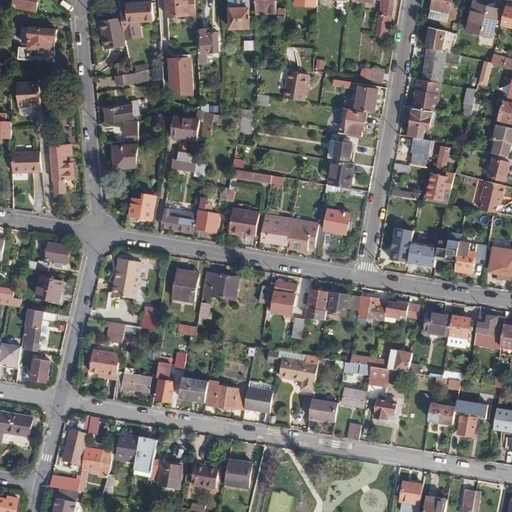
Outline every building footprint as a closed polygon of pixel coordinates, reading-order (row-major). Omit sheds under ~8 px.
[(15,0),(15,7),(38,11),(39,0),(15,0)] [(196,16),(195,0),(166,0),(167,17),(196,16)] [(231,0),(232,29),(250,28),(249,0),(231,0)] [(276,0),(255,0),(256,13),(277,12),(276,0)] [(317,14),(317,0),(295,0),(295,12),(317,14)] [(382,0),(380,19),(379,20),(377,36),(386,37),(388,22),(392,22),(394,0),(382,0)] [(447,22),(452,0),(433,0),(429,17),(447,22)] [(127,8),(121,9),(122,18),(126,39),(142,37),(140,21),(154,20),(153,2),(127,4),(127,8)] [(285,33),(286,4),(282,4),(282,9),(280,9),(279,16),(275,16),(275,26),(282,26),(281,32),(285,33)] [(492,37),(499,9),(488,6),(487,10),(474,7),(468,31),(492,37)] [(511,7),(507,6),(502,25),(511,27),(511,7)] [(126,39),(122,18),(101,22),(106,49),(127,45),(126,39)] [(55,62),(56,50),(51,50),(52,44),(56,44),(58,29),(22,26),(19,59),(55,62)] [(430,27),(427,46),(444,51),(448,31),(430,27)] [(210,29),(197,30),(199,53),(207,53),(220,52),(219,33),(210,34),(210,29)] [(484,37),(482,47),(491,49),(493,39),(484,37)] [(244,41),(244,50),(253,50),(253,40),(244,41)] [(422,79),(442,83),(445,62),(458,65),(460,54),(453,53),(427,49),(422,79)] [(511,68),(511,58),(494,54),(492,63),(493,63),(511,68)] [(189,55),(174,55),(174,59),(170,59),(172,88),(194,93),(192,61),(190,61),(189,55)] [(324,70),(325,60),(316,59),(315,69),(324,70)] [(492,63),(484,61),(477,89),(483,90),(488,73),(491,73),(493,63),(492,63)] [(147,70),(148,70),(147,64),(134,66),(136,73),(147,70)] [(117,68),(119,76),(128,74),(127,67),(117,68)] [(371,79),(383,81),(385,69),(373,67),(372,69),(371,79)] [(119,76),(116,76),(117,85),(149,80),(147,70),(136,73),(132,73),(128,74),(119,76)] [(286,98),(306,102),(310,75),(296,72),(290,71),(286,98)] [(418,79),(413,108),(431,111),(434,92),(440,93),(442,83),(422,79),(418,79)] [(22,116),(37,116),(36,106),(42,104),(40,81),(19,82),(22,116)] [(361,86),(361,84),(346,81),(345,88),(360,90),(357,108),(376,112),(380,90),(361,86)] [(465,103),(467,104),(473,105),(477,89),(468,88),(465,103)] [(257,105),(268,106),(269,95),(258,94),(257,105)] [(343,104),(343,94),(331,94),(330,104),(343,104)] [(175,98),(173,103),(192,108),(193,103),(175,98)] [(500,120),(511,123),(511,102),(504,101),(500,120)] [(105,109),(107,124),(136,119),(133,105),(105,109)] [(473,105),(470,118),(478,119),(480,107),(473,105)] [(241,117),(242,117),(251,119),(253,111),(242,108),(241,117)] [(431,111),(413,108),(410,126),(431,130),(434,111),(431,111)] [(213,123),(214,114),(209,113),(202,111),(198,109),(197,117),(204,119),(202,136),(211,137),(213,123)] [(346,134),(363,137),(364,131),(366,131),(368,114),(350,111),(346,134)] [(12,127),(12,121),(8,121),(8,114),(0,113),(0,139),(4,140),(4,138),(13,138),(12,127)] [(198,140),(200,120),(176,116),(173,136),(198,140)] [(242,117),(241,119),(240,128),(240,130),(251,132),(253,119),(251,119),(242,117)] [(117,168),(137,167),(139,142),(139,122),(124,123),(125,135),(127,135),(128,142),(125,143),(125,146),(115,146),(117,168)] [(511,142),(511,127),(497,124),(494,138),(496,139),(493,153),(495,154),(507,156),(510,157),(511,147),(511,146),(510,146),(511,143),(511,142)] [(352,161),(355,144),(333,140),(330,158),(352,161)] [(51,146),(55,192),(67,191),(66,180),(75,179),(74,163),(69,163),(64,163),(64,155),(68,155),(73,154),(72,144),(51,146)] [(454,169),(457,155),(450,154),(451,148),(441,145),(437,165),(454,169)] [(470,147),(463,145),(460,156),(467,157),(470,147)] [(41,172),(41,151),(13,152),(13,172),(26,172),(26,170),(31,170),(32,172),(41,172)] [(179,151),(177,160),(192,162),(193,153),(179,151)] [(506,161),(507,156),(495,154),(489,176),(506,180),(510,162),(506,161)] [(174,159),(172,168),(205,173),(206,164),(192,162),(177,160),(174,159)] [(330,185),(352,189),(356,164),(335,160),(330,185)] [(395,163),(393,171),(409,174),(410,165),(395,163)] [(458,164),(455,173),(461,174),(464,166),(458,164)] [(427,201),(446,204),(448,205),(455,173),(434,169),(427,201)] [(231,178),(271,184),(271,183),(273,176),(233,170),(231,178)] [(273,176),(271,183),(282,185),(283,178),(273,176)] [(483,210),(494,212),(497,213),(499,204),(501,195),(503,196),(506,186),(487,181),(482,200),(485,201),(483,210)] [(221,195),(228,197),(230,188),(222,187),(221,195)] [(153,220),(157,196),(145,194),(144,200),(134,198),(130,216),(132,216),(132,220),(138,221),(138,218),(153,220)] [(401,210),(417,213),(420,200),(418,199),(403,197),(401,210)] [(202,198),(197,227),(208,230),(218,231),(221,214),(212,212),(213,203),(210,199),(202,198)] [(219,206),(227,208),(228,199),(220,198),(219,206)] [(445,209),(465,213),(466,208),(448,205),(446,204),(445,209)] [(166,206),(162,225),(195,231),(199,212),(166,206)] [(322,208),(319,225),(319,229),(327,230),(348,234),(352,213),(322,208)] [(246,232),(246,234),(256,236),(260,213),(233,209),(230,229),(246,232)] [(266,214),(261,240),(288,245),(292,220),(293,219),(266,214)] [(288,245),(288,247),(307,250),(309,246),(315,247),(316,246),(319,229),(319,225),(292,220),(288,245)] [(397,266),(408,267),(409,262),(412,241),(401,240),(399,250),(385,248),(384,260),(397,262),(397,266)] [(435,267),(439,246),(412,241),(409,262),(435,267)] [(476,257),(486,259),(488,245),(461,241),(456,270),(473,273),(476,257)] [(68,263),(71,246),(50,242),(46,260),(56,261),(55,266),(64,268),(64,263),(68,263)] [(435,267),(435,272),(452,275),(455,254),(442,252),(443,246),(439,246),(435,267)] [(511,276),(511,249),(493,246),(489,271),(495,272),(496,274),(511,276)] [(136,298),(142,261),(122,258),(120,271),(118,270),(114,294),(136,298)] [(36,269),(49,272),(50,265),(37,262),(36,269)] [(172,298),(195,302),(200,273),(177,269),(172,298)] [(239,278),(207,272),(203,297),(211,299),(212,295),(236,299),(239,278)] [(60,302),(65,282),(42,276),(37,296),(60,302)] [(277,283),(272,283),(271,285),(269,300),(268,311),(273,312),(274,303),(295,306),(298,284),(277,280),(277,283)] [(269,300),(271,285),(263,284),(261,298),(269,300)] [(0,303),(10,306),(21,307),(22,299),(13,298),(15,290),(0,287),(0,303)] [(326,320),(330,292),(312,289),(308,311),(319,313),(318,318),(326,320)] [(347,308),(349,294),(333,292),(329,317),(339,319),(340,314),(346,315),(347,308)] [(359,310),(362,296),(352,295),(350,309),(359,310)] [(386,316),(387,306),(381,304),(382,299),(362,295),(362,296),(359,310),(359,316),(366,318),(385,320),(386,316)] [(407,317),(409,303),(409,301),(397,299),(397,302),(388,301),(387,306),(386,316),(407,319),(407,317)] [(210,304),(202,303),(199,317),(208,319),(210,304)] [(26,349),(38,351),(44,320),(57,322),(59,314),(29,309),(23,341),(27,342),(26,349)] [(450,335),(454,315),(429,311),(426,331),(450,335)] [(502,344),(505,325),(505,317),(480,313),(476,339),(483,341),(502,344)] [(472,318),(454,315),(450,335),(449,345),(467,348),(472,318)] [(126,325),(123,343),(132,344),(134,333),(141,334),(142,327),(157,330),(159,318),(143,316),(141,327),(126,325)] [(292,337),(302,338),(305,320),(295,318),(292,337)] [(126,325),(115,323),(114,332),(109,331),(107,340),(123,343),(126,325)] [(174,333),(191,335),(196,336),(198,327),(176,324),(174,333)] [(511,348),(511,326),(505,325),(502,344),(501,347),(511,348)] [(3,344),(0,362),(7,363),(8,360),(10,360),(10,364),(12,367),(19,368),(22,350),(22,349),(22,346),(3,343),(3,344)] [(118,375),(119,371),(121,353),(94,348),(91,370),(102,372),(103,370),(108,371),(108,373),(118,375)] [(411,365),(413,352),(391,349),(389,361),(379,359),(378,366),(401,370),(409,371),(411,365)] [(278,364),(280,352),(269,350),(268,362),(278,364)] [(184,370),(187,355),(179,353),(176,369),(184,370)] [(378,366),(379,359),(353,355),(351,362),(361,364),(372,366),(378,366)] [(302,390),(314,392),(320,357),(309,356),(309,363),(285,359),(282,377),(289,378),(289,375),(294,376),(293,378),(303,380),(302,390)] [(160,357),(157,377),(160,377),(156,400),(173,402),(176,381),(169,380),(172,359),(160,357)] [(47,382),(51,361),(35,358),(31,379),(47,382)] [(361,364),(361,366),(360,374),(370,376),(372,366),(361,364)] [(423,366),(411,365),(409,371),(422,374),(423,366)] [(370,376),(369,384),(388,386),(389,382),(399,382),(401,370),(378,366),(372,366),(370,376)] [(118,375),(116,387),(150,393),(152,377),(133,373),(133,368),(126,367),(125,372),(119,371),(118,375)] [(462,373),(445,370),(443,377),(461,380),(462,373)] [(184,377),(180,398),(206,403),(209,382),(184,377)] [(437,377),(437,382),(449,384),(449,388),(460,390),(462,380),(461,380),(443,377),(437,377)] [(482,383),(495,386),(496,379),(483,377),(482,383)] [(244,408),(248,390),(217,385),(214,405),(236,409),(236,406),(244,408)] [(249,387),(245,409),(272,413),(275,391),(249,387)] [(343,404),(365,408),(368,391),(346,387),(343,404)] [(313,398),(310,419),(318,420),(319,418),(325,419),(336,421),(339,402),(313,398)] [(394,401),(379,399),(375,417),(388,420),(388,418),(394,419),(397,402),(394,401)] [(433,403),(430,419),(438,420),(438,422),(450,424),(453,406),(433,403)] [(454,425),(452,440),(459,441),(460,434),(475,436),(478,417),(477,417),(478,409),(469,407),(468,415),(462,414),(456,413),(454,425)] [(511,410),(498,408),(494,429),(511,431),(511,410)] [(30,436),(34,417),(0,410),(0,441),(2,442),(4,432),(30,436)] [(97,431),(99,417),(91,416),(89,430),(97,431)] [(352,424),(348,438),(360,440),(362,430),(362,425),(352,424)] [(83,465),(86,447),(89,433),(71,429),(63,461),(83,465)] [(136,462),(140,437),(121,433),(118,454),(126,455),(125,460),(136,462)] [(155,461),(158,440),(153,439),(153,436),(149,435),(148,438),(140,437),(136,462),(135,469),(153,472),(155,461)] [(113,458),(112,452),(86,447),(83,465),(83,469),(99,472),(99,477),(108,478),(109,474),(111,468),(113,458)] [(253,463),(229,459),(225,484),(249,488),(253,463)] [(380,489),(382,470),(326,462),(324,481),(380,489)] [(183,466),(162,463),(161,474),(159,484),(180,487),(183,466)] [(193,485),(216,489),(219,467),(196,463),(193,485)] [(116,476),(109,474),(108,478),(103,495),(113,496),(116,476)] [(81,482),(52,477),(50,486),(60,487),(79,491),(81,482)] [(421,504),(424,484),(404,481),(401,501),(421,504)] [(476,494),(477,491),(466,489),(462,511),(472,511),(474,508),(476,494)] [(0,511),(16,511),(19,498),(9,496),(8,500),(0,497),(0,511)] [(53,511),(73,511),(77,501),(58,496),(53,511)] [(445,511),(448,499),(428,496),(425,511),(445,511)] [(191,510),(205,511),(206,505),(192,503),(191,510)]
